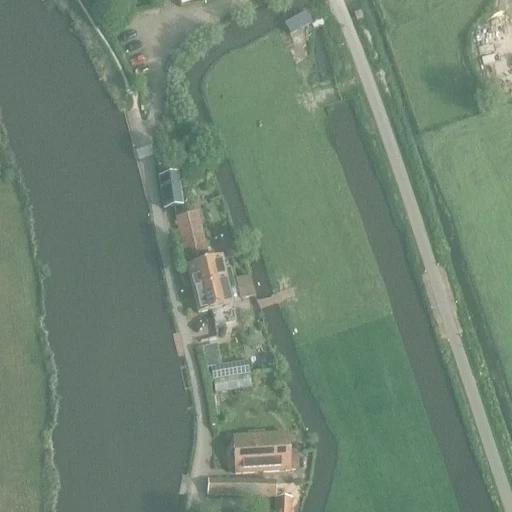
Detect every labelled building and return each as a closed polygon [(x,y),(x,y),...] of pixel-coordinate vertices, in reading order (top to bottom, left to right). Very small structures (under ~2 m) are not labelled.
[(161,211),(180,208),(176,177),(157,180),(161,211)] [(197,215),(175,220),(186,268),(185,268),(191,292),(233,282),(231,272),(226,273),(223,260),(208,263),(197,215)] [(233,282),(191,292),(196,317),(234,308),(232,302),(255,297),(251,278),(233,282)] [(247,364),(211,369),(213,384),(249,379),(247,364)] [(249,379),(213,384),(214,396),(250,390),(249,379)] [(289,474),(296,474),(299,471),(298,455),(295,452),(288,452),(288,438),(264,439),(264,434),(248,434),(248,439),(234,440),(235,476),(289,474)] [(275,497),(275,483),(207,482),(207,496),(275,497)] [(274,500),(272,511),(290,511),(291,500),(274,500)]
